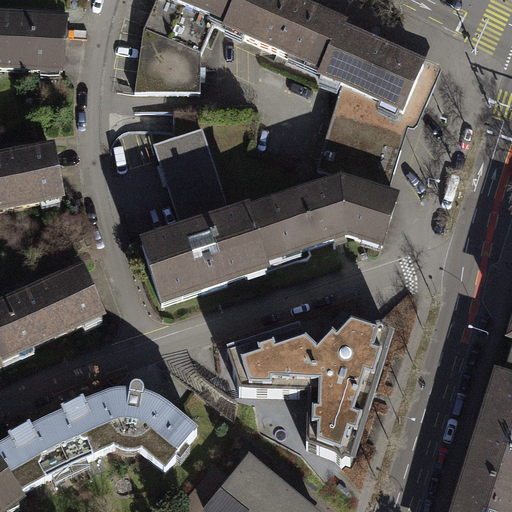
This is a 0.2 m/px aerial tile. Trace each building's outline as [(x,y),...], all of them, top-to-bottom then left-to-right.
[(217,24),(161,0),(159,0),(144,32),(136,96),(200,96),(202,58),(215,28),(217,24)] [(215,28),(227,34),(241,0),(161,0),(217,24),(215,28)] [(270,0),(241,0),(227,34),(325,75),(341,38),(344,31),(308,15),(311,8),(297,2),(294,10),(270,0)] [(0,71),(62,75),(65,26),(0,22),(0,71)] [(403,119),(423,73),(410,67),(341,38),(325,75),(321,84),(345,94),(401,118),(403,119)] [(403,119),(401,118),(375,198),(386,202),(409,133),(415,135),(420,130),(423,121),(441,70),(413,60),(410,67),(423,73),(403,119)] [(348,191),(375,198),(401,118),(345,94),(319,174),(333,180),(342,184),(348,191)] [(231,221),(203,134),(154,149),(184,236),(231,221)] [(0,211),(62,199),(52,151),(0,161),(0,211)] [(263,267),(348,242),(383,251),(396,204),(386,202),(375,198),(348,191),(342,184),(333,180),(329,190),(249,218),(263,267)] [(144,250),(159,305),(266,272),(263,267),(249,218),(231,221),(184,236),(144,250)] [(0,363),(101,318),(81,273),(0,309),(0,363)] [(234,396),(303,400),(304,450),(346,467),(386,338),(340,323),(311,351),(297,336),(223,361),(234,396)] [(511,511),(511,385),(508,384),(496,380),(455,511),(511,511)] [(10,445),(0,451),(0,463),(21,496),(66,472),(121,449),(129,449),(137,452),(165,475),(197,436),(172,415),(158,407),(143,401),(143,396),(137,391),(131,394),(129,398),(111,400),(85,409),(83,404),(72,409),(60,414),(63,419),(31,434),(28,429),(18,435),(7,441),(10,445)] [(309,511),(248,461),(231,482),(206,511),(309,511)] [(0,511),(4,511),(23,500),(21,496),(0,463),(0,511)] [(206,511),(231,482),(213,467),(181,505),(184,511),(206,511)]
